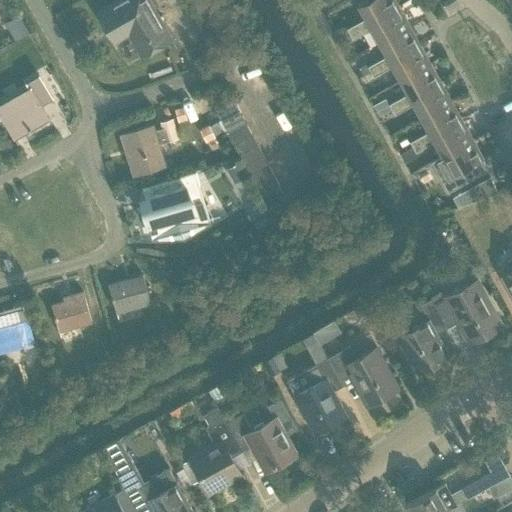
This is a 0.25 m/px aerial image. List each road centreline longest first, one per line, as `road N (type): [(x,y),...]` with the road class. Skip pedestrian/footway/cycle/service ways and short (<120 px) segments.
road 1 (residential): [(0,283),(117,248),(82,143)]
road 2 (residential): [(308,511),(487,395)]
road 3 (residential): [(32,0),(95,111),(82,143)]
